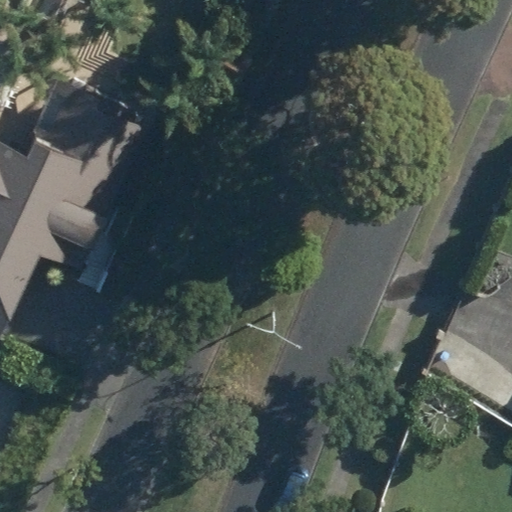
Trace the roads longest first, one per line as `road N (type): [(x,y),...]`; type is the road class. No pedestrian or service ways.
road 1 (residential): [(107,511),(346,0)]
road 2 (residential): [(476,0),(385,191),(255,511)]
